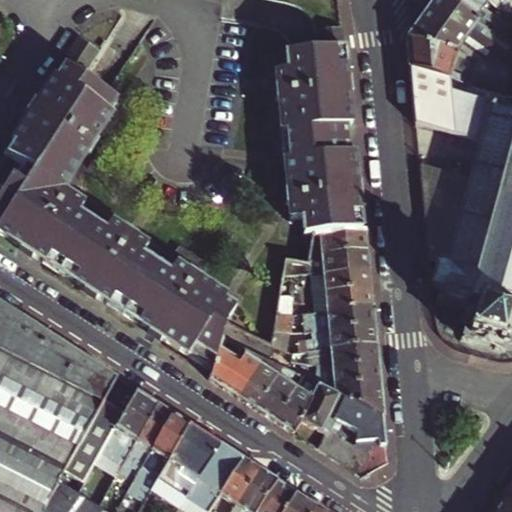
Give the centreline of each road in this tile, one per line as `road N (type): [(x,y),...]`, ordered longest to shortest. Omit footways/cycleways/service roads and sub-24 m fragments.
road 1 (residential): [(362,511),(0,280)]
road 2 (residential): [(412,355),(371,0)]
road 3 (residential): [(421,511),(412,355)]
